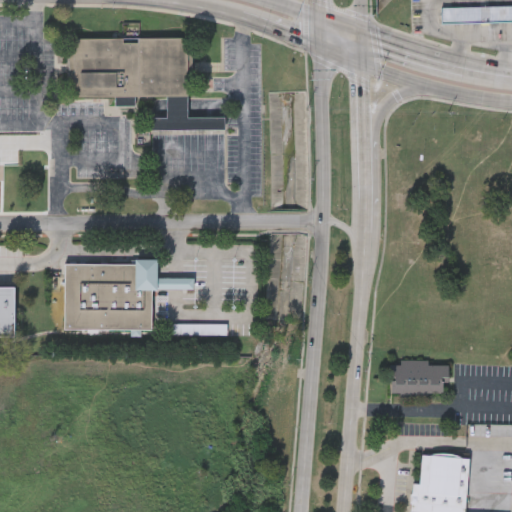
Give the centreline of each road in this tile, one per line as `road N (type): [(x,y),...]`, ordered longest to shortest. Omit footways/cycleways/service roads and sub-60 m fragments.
road 1 (secondary): [(325,52),(298,511)]
road 2 (residential): [(320,219),(0,225)]
road 3 (secondary): [(344,511),(361,267)]
road 4 (secondary): [(365,67),(511,104)]
